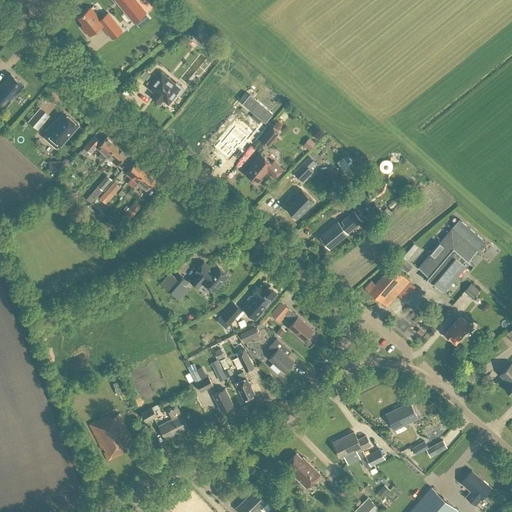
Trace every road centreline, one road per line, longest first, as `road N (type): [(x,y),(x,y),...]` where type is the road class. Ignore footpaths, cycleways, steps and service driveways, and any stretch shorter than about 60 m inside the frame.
road 1 (unclassified): [(346,355),(340,314),(323,289),(0,12)]
road 2 (unclassified): [(95,511),(314,403),(346,355)]
road 3 (unclassified): [(511,450),(427,377),(346,355)]
